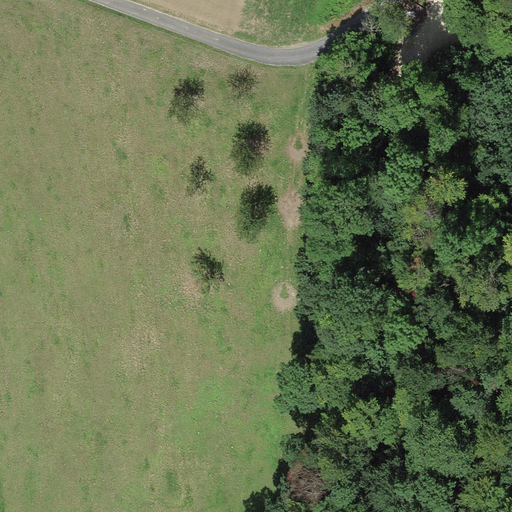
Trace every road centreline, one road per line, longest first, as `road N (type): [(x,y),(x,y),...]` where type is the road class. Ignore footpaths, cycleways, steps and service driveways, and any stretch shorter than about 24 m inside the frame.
road 1 (track): [(392,511),(415,326),(401,165),(403,70),(434,7)]
road 2 (track): [(105,0),(269,59),(303,59),(394,0)]
